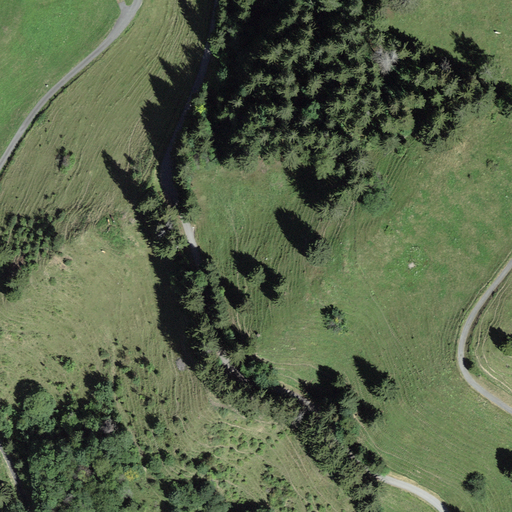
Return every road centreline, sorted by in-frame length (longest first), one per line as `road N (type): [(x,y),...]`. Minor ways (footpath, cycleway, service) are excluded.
road 1 (unclassified): [(444,511),(355,463),(305,402),(247,384),(226,366),(168,171),(218,0)]
road 2 (track): [(0,163),(45,99),(108,40),(136,0)]
road 3 (unclassified): [(511,410),(475,387),(463,350),(467,329),(511,261)]
